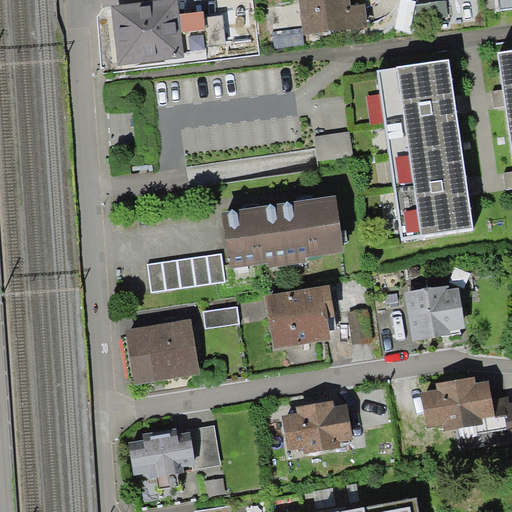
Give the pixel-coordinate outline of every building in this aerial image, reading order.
[(177,0),(157,0),(111,5),(118,65),(185,58),(182,32),(179,14),(177,0)] [(299,0),(302,29),(303,34),(353,29),(351,6),(350,0),(299,0)] [(416,1),(408,0),(401,0),(396,29),(410,32),(416,1)] [(429,4),(416,5),(418,21),(448,17),(446,0),(429,2),(429,4)] [(511,0),(495,0),(497,10),(511,8),(511,0)] [(365,4),(351,6),(353,29),(367,27),(365,4)] [(203,11),(179,14),(182,32),(205,29),(203,11)] [(303,34),(302,29),(273,32),(275,48),(304,44),(303,34)] [(203,35),(188,37),(189,50),(205,49),(203,35)] [(511,49),(497,52),(503,89),(504,99),(505,106),(511,151),(511,49)] [(454,97),(448,59),(397,66),(397,68),(377,70),(402,239),(422,237),(473,230),(468,195),(467,186),(466,179),(456,112),(455,104),(454,97)] [(504,99),(503,89),(492,91),(495,108),(505,106),(504,99)] [(466,95),(454,97),(455,104),(456,112),(468,110),(466,95)] [(349,132),(314,137),(318,161),(353,156),(349,132)] [(476,177),(466,179),(467,186),(468,195),(479,193),(476,177)] [(306,200),(279,203),(288,265),(305,262),(305,257),(344,252),(336,196),(306,200)] [(288,265),(279,203),(251,207),(222,211),(230,268),(269,263),(269,267),(288,265)] [(222,254),(147,264),(151,292),(225,282),(222,254)] [(330,285),(265,295),(274,349),(330,340),(327,318),(335,317),(330,285)] [(449,285),(406,292),(413,340),(433,337),(451,335),(451,330),(465,328),(459,287),(449,289),(449,285)] [(238,307),(203,312),(205,329),(240,324),(238,307)] [(368,309),(348,313),(353,344),(373,341),(368,309)] [(191,318),(126,329),(134,379),(135,384),(200,374),(191,318)] [(455,380),(437,383),(438,389),(421,392),(427,427),(444,425),(445,431),(482,424),(481,418),(494,416),(491,399),(488,380),(476,382),(475,376),(455,380)] [(508,396),(491,399),(494,416),(494,418),(504,416),(509,440),(511,439),(511,402),(509,403),(508,396)] [(314,404),(296,406),(297,413),(283,415),(289,450),(302,448),(303,454),(341,448),(340,442),(353,440),(347,404),(335,406),(334,400),(314,404)] [(187,430),(187,432),(190,432),(195,464),(192,465),(193,470),(221,465),(214,426),(187,430)] [(144,439),(128,442),(134,475),(149,473),(150,478),(185,472),(184,466),(192,465),(195,464),(190,432),(187,432),(177,434),(176,428),(157,431),(143,433),(144,439)] [(223,478),(205,481),(207,497),(226,493),(223,478)] [(418,511),(416,498),(336,511),(418,511)]
